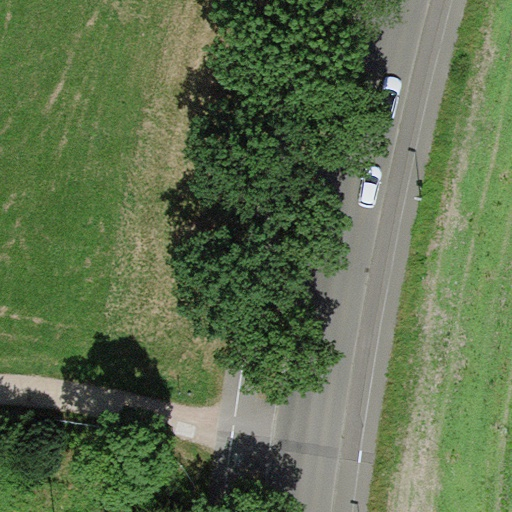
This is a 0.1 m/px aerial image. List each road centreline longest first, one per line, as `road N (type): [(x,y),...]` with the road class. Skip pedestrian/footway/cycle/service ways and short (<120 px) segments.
road 1 (tertiary): [(315,511),(429,0)]
road 2 (track): [(0,367),(333,430)]
